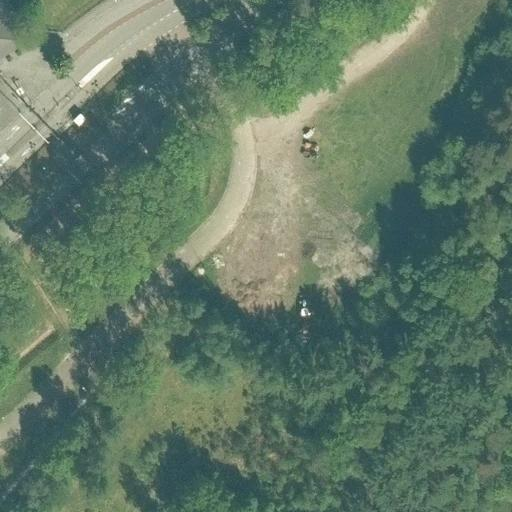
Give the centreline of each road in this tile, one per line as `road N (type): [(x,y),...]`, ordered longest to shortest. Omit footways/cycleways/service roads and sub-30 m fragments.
road 1 (unclassified): [(0,235),(260,0)]
road 2 (unclassified): [(191,0),(156,20),(0,161)]
